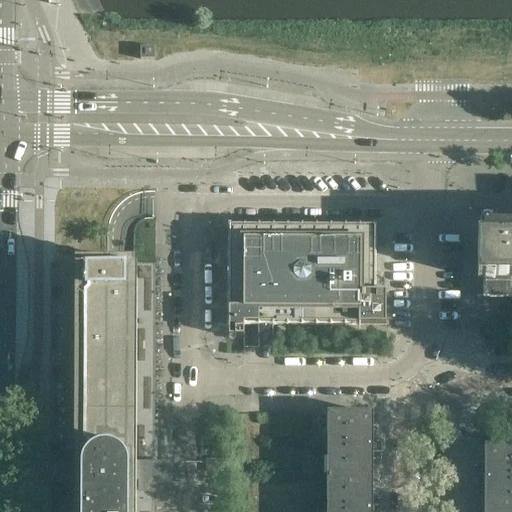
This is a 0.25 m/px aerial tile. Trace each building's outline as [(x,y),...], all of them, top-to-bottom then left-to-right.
[(154,60),(154,48),(140,48),(140,60),(154,60)] [(511,224),(493,225),(493,236),(477,236),(477,279),(483,279),(483,298),(511,298),(511,224)] [(376,293),(376,273),(376,226),(228,226),(227,326),(228,326),(228,338),(243,338),(243,326),(360,326),(386,326),(386,293),(376,293)] [(135,511),(137,264),(75,264),(75,276),(67,276),(66,451),(74,451),(73,511),(135,511)] [(381,453),(381,442),(372,442),(372,415),(327,415),(327,480),(372,480),(372,453),(381,453)] [(511,511),(511,448),(484,448),(484,476),(475,476),(475,486),(484,486),(483,511),(511,511)] [(223,473),(223,460),(206,460),(206,473),(223,473)] [(380,511),(381,506),(372,506),(372,480),(327,480),(327,511),(380,511)]
